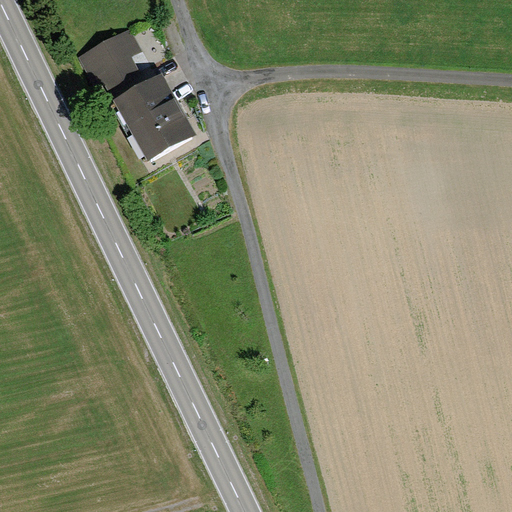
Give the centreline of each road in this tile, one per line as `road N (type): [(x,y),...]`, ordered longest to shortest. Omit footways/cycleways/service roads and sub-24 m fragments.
road 1 (secondary): [(243,511),(0,4)]
road 2 (track): [(318,511),(209,90)]
road 3 (track): [(209,90),(300,70),(511,71)]
